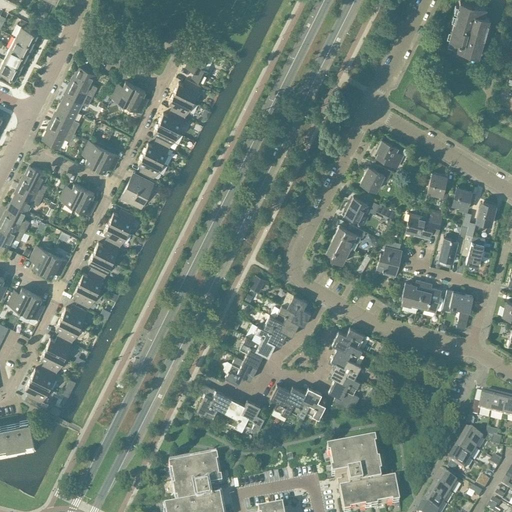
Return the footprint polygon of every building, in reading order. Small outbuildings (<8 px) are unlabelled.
[(458,0),(453,22),(448,37),(450,38),(453,39),(451,47),(454,47),(455,48),(457,48),(460,49),(461,49),(463,50),(477,54),(485,28),(488,15),(486,15),(488,7),(480,4),(477,3),(473,2),(471,2),(464,0),(458,0)] [(14,37),(31,45),(37,33),(26,28),(29,23),(21,18),(18,24),(20,25),(14,37)] [(31,45),(14,37),(8,48),(26,56),(31,45)] [(204,69),(211,54),(193,45),(189,53),(191,54),(185,66),(195,71),(192,77),(204,83),(210,72),(204,69)] [(26,56),(8,48),(3,59),(20,68),(26,56)] [(20,68),(3,59),(0,64),(0,71),(15,79),(20,68)] [(68,84),(92,96),(97,86),(92,84),(96,75),(78,66),(72,78),(71,78),(68,84)] [(178,82),(173,92),(192,101),(194,103),(197,97),(196,94),(196,92),(200,86),(185,78),(182,84),(178,82)] [(117,82),(110,97),(117,100),(118,101),(119,104),(124,107),(125,104),(135,86),(125,81),(123,85),(117,82)] [(92,96),(68,84),(65,90),(66,90),(60,103),(78,112),(82,103),(87,106),(92,96)] [(125,104),(124,107),(130,110),(133,108),(135,109),(141,112),(148,98),(143,95),(145,91),(135,86),(125,104)] [(173,92),(168,102),(172,104),(170,109),(184,117),(187,110),(188,109),(191,108),(194,103),(192,101),(173,92)] [(109,96),(104,94),(101,100),(106,103),(109,96)] [(78,112),(60,103),(54,114),(53,114),(50,120),(74,132),(79,122),(74,119),(78,112)] [(204,108),(201,115),(207,118),(210,111),(204,108)] [(163,112),(158,122),(177,132),(179,133),(182,127),(180,124),(181,123),(184,117),(170,109),(167,114),(163,112)] [(74,132),(50,120),(47,126),(48,126),(42,139),(60,148),(64,139),(69,142),(74,132)] [(158,122),(153,132),(157,134),(154,140),(169,147),(172,141),(173,139),(176,139),(179,133),(177,132),(158,122)] [(397,167),(404,155),(395,150),(397,147),(381,138),(376,149),(378,151),(376,156),(397,167)] [(88,139),(81,154),(87,157),(84,161),(94,166),(105,145),(99,142),(96,143),(95,143),(88,139)] [(147,142),(142,153),(161,162),(164,163),(167,158),(165,155),(166,153),(169,147),(154,140),(152,145),(147,142)] [(105,145),(94,166),(105,171),(107,167),(112,170),(119,155),(113,152),(111,151),(111,148),(105,145)] [(142,153),(137,163),(142,165),(139,170),(154,178),(157,171),(158,170),(161,169),(164,163),(161,162),(142,153)] [(360,182),(376,190),(382,178),(387,180),(392,171),(378,164),(375,169),(368,166),(360,182)] [(18,183),(42,195),(47,185),(42,183),(47,174),(28,165),(22,178),(21,177),(18,183)] [(141,208),(154,183),(133,172),(120,198),(141,208)] [(440,199),(446,200),(450,186),(444,184),(446,175),(431,172),(426,192),(441,195),(440,199)] [(66,184),(59,198),(65,202),(67,203),(68,206),(73,209),(84,187),(74,182),(72,187),(66,184)] [(42,195),(18,183),(15,189),(16,190),(10,202),(28,211),(32,202),(38,205),(42,195)] [(456,186),(451,204),(459,206),(458,208),(466,211),(472,190),(456,186)] [(84,187),(73,209),(79,211),(82,210),(84,211),(90,214),(97,200),(92,197),(94,193),(84,187)] [(347,204),(344,210),(345,211),(345,213),(357,219),(357,220),(364,223),(368,215),(366,214),(370,207),(375,210),(379,202),(373,199),(371,204),(353,196),(348,205),(347,204)] [(28,211),(10,202),(4,213),(3,213),(0,219),(24,231),(29,221),(24,219),(28,211)] [(379,202),(375,210),(394,219),(398,211),(379,202)] [(476,217),(475,220),(483,222),(484,220),(491,221),(495,205),(483,202),(482,208),(479,207),(476,217)] [(113,211),(108,221),(127,231),(129,232),(132,226),(131,223),(131,222),(135,215),(120,208),(117,213),(113,211)] [(406,229),(406,232),(414,234),(415,231),(429,235),(430,231),(436,232),(441,213),(431,210),(429,216),(411,212),(406,229)] [(465,211),(462,224),(468,225),(469,221),(471,213),(465,211)] [(24,231),(0,219),(0,241),(10,247),(15,238),(20,241),(24,231)] [(108,221),(103,231),(107,233),(105,239),(119,246),(122,240),(123,238),(126,238),(129,232),(127,231),(108,221)] [(466,233),(472,235),(475,222),(469,221),(468,225),(466,233)] [(331,238),(349,248),(353,240),(357,242),(359,241),(360,239),(360,237),(360,236),(362,237),(365,231),(349,223),(347,229),(338,224),(331,238)] [(65,240),(68,234),(62,231),(59,238),(65,240)] [(461,252),(461,254),(467,255),(465,262),(478,265),(479,262),(480,262),(480,260),(479,260),(483,244),(479,243),(481,237),(472,235),(466,233),(465,238),(461,252)] [(461,252),(465,238),(458,236),(457,239),(443,236),(438,258),(452,262),(455,251),(461,252)] [(349,248),(331,238),(324,250),(331,254),(329,257),(342,263),(349,248)] [(380,251),(377,266),(383,268),(381,272),(394,275),(401,249),(399,249),(400,243),(382,238),(378,245),(383,249),(382,252),(380,251)] [(98,242),(93,252),(112,261),(114,263),(117,257),(115,254),(116,252),(119,246),(105,239),(102,244),(98,242)] [(36,244),(29,258),(34,261),(32,266),(42,271),(51,252),(53,249),(47,247),(44,248),(42,247),(36,244)] [(25,247),(22,253),(28,256),(31,249),(25,247)] [(51,252),(42,271),(52,276),(54,271),(60,274),(67,260),(60,256),(59,255),(58,252),(53,249),(51,252)] [(93,252),(88,262),(92,264),(89,269),(104,277),(107,270),(108,269),(111,268),(114,263),(112,261),(93,252)] [(356,270),(361,273),(371,256),(366,252),(356,270)] [(83,272),(77,282),(96,292),(99,293),(102,287),(100,284),(101,282),(104,277),(89,269),(87,274),(83,272)] [(255,274),(249,287),(250,287),(258,291),(263,282),(264,279),(256,275),(255,274)] [(417,307),(424,281),(416,280),(415,284),(405,282),(401,296),(403,296),(401,303),(417,307)] [(424,281),(417,307),(426,309),(427,306),(436,308),(440,289),(430,287),(431,283),(424,281)] [(77,282),(73,292),(77,294),(74,300),(89,307),(92,301),(93,299),(96,299),(99,293),(96,292),(77,282)] [(14,289),(6,303),(13,306),(15,307),(15,310),(21,313),(31,292),(21,287),(19,291),(14,289)] [(445,294),(442,308),(448,310),(449,305),(460,308),(456,326),(465,328),(469,310),(473,295),(452,290),(451,295),(445,294)] [(31,292),(21,313),(26,316),(30,315),(31,315),(38,319),(45,304),(39,301),(41,297),(31,292)] [(247,293),(244,301),(249,303),(253,296),(247,293)] [(293,293),(293,294),(287,306),(287,307),(286,307),(295,311),(291,318),(298,322),(303,325),(310,312),(303,308),(306,300),(293,293)] [(511,301),(505,299),(501,314),(511,316),(511,301)] [(65,307),(60,317),(79,326),(81,328),(84,322),(83,319),(83,317),(87,311),(72,303),(69,309),(65,307)] [(292,335),(295,328),(298,322),(291,318),(295,311),(286,307),(287,307),(287,306),(281,304),(275,317),(283,322),(280,329),(287,332),(286,333),(292,335)] [(280,346),(283,338),(286,333),(287,332),(280,329),(283,322),(275,317),(269,314),(263,327),(271,331),(267,339),(275,342),(274,343),(280,346)] [(60,317),(55,327),(59,329),(57,334),(71,342),(71,341),(74,335),(75,334),(78,333),(81,328),(79,326),(60,317)] [(8,327),(0,323),(0,330),(5,333),(8,327)] [(272,348),(274,343),(275,342),(267,339),(271,331),(263,327),(257,324),(251,337),(251,338),(259,342),(255,349),(263,353),(262,353),(268,356),(272,348)] [(345,334),(338,330),(331,344),(336,346),(337,346),(345,350),(349,343),(356,347),(357,346),(356,346),(363,333),(349,326),(345,334)] [(50,337),(45,347),(64,357),(66,358),(69,352),(67,349),(68,348),(71,342),(57,334),(54,339),(50,337)] [(263,353),(255,349),(259,342),(251,338),(251,337),(246,334),(239,348),(246,352),(243,359),(256,366),(262,353),(263,353)] [(336,346),(330,359),(335,362),(336,361),(344,366),(348,359),(355,363),(356,362),(355,362),(362,349),(357,346),(356,347),(349,343),(345,350),(337,346),(336,346)] [(45,347),(40,357),(44,359),(41,365),(56,372),(59,366),(60,364),(63,364),(66,358),(64,357),(45,347)] [(374,355),(379,357),(381,353),(382,352),(377,349),(374,355)] [(250,379),(252,374),(256,366),(243,359),(235,355),(228,370),(228,369),(225,376),(238,383),(242,375),(250,379)] [(336,361),(335,362),(329,375),(334,377),(343,381),(347,375),(354,378),(355,377),(354,377),(360,364),(356,362),(355,363),(348,359),(344,366),(336,361)] [(35,367),(30,378),(51,388),(54,383),(52,380),(53,378),(56,372),(41,365),(39,370),(35,367)] [(334,377),(328,390),(335,394),(333,400),(352,410),(359,396),(353,393),(359,380),(355,377),(354,378),(347,375),(343,381),(334,377)] [(30,378),(25,388),(29,390),(26,395),(41,402),(44,396),(45,394),(48,394),(51,388),(30,378)] [(203,396),(196,409),(212,417),(217,407),(224,411),(231,397),(224,393),(218,390),(217,390),(216,389),(202,383),(197,393),(203,396)] [(276,384),(270,397),(277,401),(274,409),(287,415),(289,411),(293,402),(286,398),(290,390),(289,390),(276,384)] [(305,391),(292,385),(289,390),(290,390),(286,398),(293,402),(289,411),(289,410),(302,416),(305,411),(309,404),(301,400),(305,391)] [(317,400),(321,393),(308,386),(305,391),(301,400),(309,404),(305,411),(318,418),(325,404),(317,400)] [(492,414),(496,395),(484,392),(481,403),(475,402),(472,414),(478,416),(480,411),(492,414)] [(492,414),(503,417),(508,398),(496,395),(492,414)] [(231,397),(224,411),(225,411),(232,414),(228,422),(235,425),(241,429),(244,423),(244,424),(248,416),(240,412),(243,407),(244,404),(238,400),(231,397)] [(260,405),(246,398),(244,404),(240,412),(248,416),(244,424),(257,430),(264,416),(256,413),(260,405)] [(503,417),(502,421),(507,422),(508,418),(511,419),(511,399),(508,398),(503,417)] [(185,410),(183,416),(188,418),(191,413),(185,410)] [(0,458),(35,451),(29,418),(28,418),(29,422),(0,427),(0,458)] [(461,440),(462,440),(477,450),(484,439),(467,430),(461,440)] [(462,440),(461,440),(455,451),(471,461),(477,450),(462,440)] [(337,481),(340,497),(342,511),(343,511),(349,511),(392,504),(392,503),(398,502),(394,480),(380,483),(373,448),(372,448),(371,442),(329,450),(330,456),(329,457),(332,472),(333,472),(334,478),(342,477),(343,480),(337,481)] [(471,461),(455,451),(449,461),(465,471),(471,461)] [(492,459),(500,464),(502,460),(494,455),(492,459)] [(221,511),(217,490),(211,491),(211,488),(219,486),(218,480),(215,464),(214,464),(213,458),(171,466),(172,473),(171,473),(174,488),(176,500),(177,508),(164,510),(163,511),(221,511)] [(490,463),(497,467),(500,464),(492,459),(490,463)] [(435,484),(451,494),(458,483),(441,473),(435,484)] [(486,479),(482,484),(481,486),(485,489),(489,481),(486,479)] [(451,494),(435,484),(429,495),(445,504),(451,494)] [(468,491),(479,498),(483,492),(472,485),(468,491)] [(497,491),(495,495),(503,499),(505,496),(497,491)] [(440,511),(445,504),(429,495),(422,505),(434,511),(440,511)] [(493,498),(491,502),(499,507),(501,503),(493,498)]
